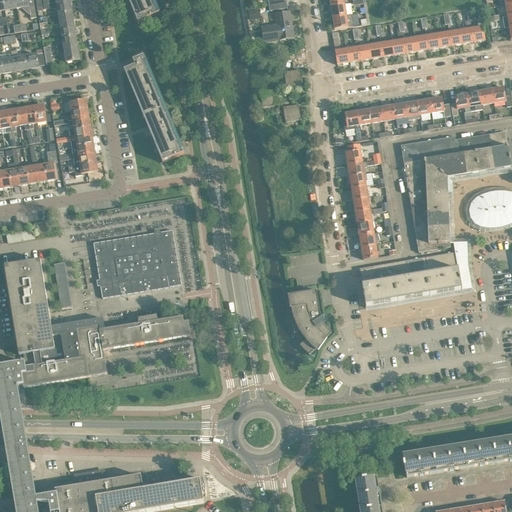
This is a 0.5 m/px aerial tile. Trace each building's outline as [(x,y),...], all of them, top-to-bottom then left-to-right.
[(3,0),(5,11),(16,9),(14,0),(3,0)] [(14,0),(16,9),(22,8),(30,15),(31,18),(37,18),(34,0),(14,0)] [(38,12),(57,9),(58,14),(72,12),(70,0),(67,0),(56,2),(44,4),(37,5),(38,12)] [(128,0),(138,23),(160,14),(160,13),(157,14),(151,0),(128,0)] [(270,11),(287,8),(286,2),(269,5),(270,11)] [(345,4),(331,7),(333,18),(347,16),(345,4)] [(260,18),(259,9),(249,10),(250,19),(260,18)] [(72,12),(58,14),(60,26),(74,24),(72,12)] [(290,12),(275,14),(277,25),(262,27),(265,43),(294,38),(290,12)] [(335,30),(349,27),(347,16),(333,18),(335,30)] [(74,24),(60,26),(62,38),(76,36),(74,24)] [(485,41),(483,27),(472,29),(474,43),(485,41)] [(460,31),(463,45),(474,43),(472,29),(460,31)] [(449,33),(451,47),(463,45),(460,31),(449,33)] [(438,34),(440,48),(451,47),(449,33),(438,34)] [(426,36),(428,50),(440,48),(438,34),(426,36)] [(63,45),(57,46),(58,51),(64,50),(78,48),(76,36),(62,38),(63,45)] [(415,38),(417,52),(428,50),(426,36),(415,38)] [(403,40),(406,54),(417,52),(415,38),(403,40)] [(406,54),(403,40),(392,42),(394,56),(406,54)] [(394,56),(392,42),(381,44),(383,58),(394,56)] [(383,58),(381,44),(369,46),(372,60),(383,58)] [(372,60),(369,46),(358,48),(360,62),(372,60)] [(64,50),(66,62),(80,60),(78,48),(64,50)] [(360,62),(358,48),(347,49),(349,63),(360,62)] [(335,51),(338,65),(349,63),(347,49),(335,51)] [(12,52),(12,53),(15,72),(27,70),(25,56),(18,57),(17,51),(12,52)] [(15,72),(12,53),(0,55),(1,60),(4,74),(15,72)] [(37,55),(37,54),(25,56),(27,70),(39,68),(39,67),(45,66),(43,54),(37,55)] [(144,56),(133,61),(136,66),(125,71),(163,163),(185,154),(184,153),(182,154),(144,63),(147,62),(144,56)] [(302,85),(300,71),(300,70),(284,73),(287,88),(286,88),(303,86),(302,85)] [(505,102),(506,108),(511,106),(511,105),(510,95),(505,96),(504,88),(492,90),(494,104),(505,102)] [(278,105),(276,90),(260,92),(260,93),(261,93),(263,107),(263,108),(279,105),(278,105)] [(494,104),(492,90),(480,92),(482,106),(494,104)] [(483,110),(482,106),(480,92),(467,94),(470,108),(470,112),(483,110)] [(458,110),(470,108),(467,94),(455,96),(457,104),(451,105),(453,117),(459,116),(458,110)] [(443,106),(442,98),(430,100),(432,114),(444,112),(444,118),(451,117),(449,105),(443,106)] [(87,100),(70,103),(71,112),(83,110),(83,109),(85,108),(86,111),(88,111),(87,100)] [(432,114),(430,100),(418,102),(420,116),(432,114)] [(420,116),(418,102),(405,104),(408,118),(420,116)] [(408,118),(405,104),(393,106),(396,120),(408,118)] [(46,122),(44,105),(36,106),(36,109),(34,109),(34,112),(35,111),(37,123),(46,122)] [(286,123),(301,121),(302,121),(299,105),(298,105),(299,105),(284,108),(284,107),(283,107),(286,123)] [(26,108),(29,129),(27,130),(28,137),(33,137),(32,129),(33,129),(33,124),(37,123),(35,111),(34,112),(34,109),(36,109),(36,106),(26,108)] [(396,120),(393,106),(381,108),(383,122),(396,120)] [(25,126),(25,130),(27,130),(29,129),(26,108),(18,109),(19,112),(16,112),(16,114),(18,114),(20,126),(25,126)] [(83,110),(71,112),(72,117),(68,117),(68,119),(67,120),(68,122),(89,118),(88,111),(86,111),(85,108),(83,109),(83,110)] [(383,122),(381,108),(370,110),(372,124),(383,122)] [(14,132),(16,132),(15,127),(20,126),(18,114),(16,114),(16,112),(19,112),(18,109),(8,111),(12,132),(10,133),(11,140),(15,139),(14,132)] [(372,124),(370,110),(358,112),(360,126),(372,124)] [(0,117),(2,129),(7,129),(8,133),(10,133),(12,132),(8,111),(0,112),(1,115),(0,114),(0,117)] [(355,130),(356,134),(361,133),(360,126),(358,112),(345,114),(346,120),(343,120),(345,131),(355,130)] [(69,124),(69,126),(73,125),(74,130),(86,128),(86,126),(88,126),(89,129),(91,128),(89,118),(68,122),(67,120),(61,121),(62,125),(69,124)] [(75,134),(71,135),(71,137),(72,139),(92,136),(91,128),(89,129),(88,126),(86,126),(86,128),(74,130),(75,134)] [(506,132),(456,140),(455,137),(401,146),(419,253),(451,248),(450,243),(448,178),(511,168),(511,159),(510,156),(508,147),(506,132)] [(72,148),(77,147),(89,145),(89,144),(91,144),(92,146),(94,146),(92,136),(72,139),(71,137),(64,138),(65,143),(71,142),(72,148)] [(50,144),(51,151),(47,152),(49,163),(57,162),(54,144),(50,144)] [(77,147),(78,152),(74,153),(74,155),(75,157),(95,154),(94,146),(92,146),(91,144),(89,144),(89,145),(77,147)] [(363,163),(361,151),(360,151),(359,145),(347,147),(348,153),(346,153),(348,165),(363,163)] [(75,159),(76,166),(92,163),(92,162),(94,161),(94,164),(97,164),(95,154),(75,157),(74,155),(67,156),(68,160),(75,159)] [(17,165),(19,164),(18,157),(14,157),(14,164),(8,165),(9,171),(11,183),(12,183),(12,185),(10,185),(10,188),(20,186),(18,169),(17,165)] [(76,175),(98,172),(97,164),(94,164),(94,161),(92,162),(92,163),(76,166),(68,167),(69,172),(75,171),(76,175)] [(366,162),(363,163),(348,165),(350,177),(364,174),(364,168),(367,168),(366,162)] [(56,180),(53,163),(44,165),(46,177),(47,177),(48,179),(45,179),(45,182),(56,180)] [(46,177),(44,165),(35,166),(38,183),(45,182),(45,179),(48,179),(47,177),(46,177)] [(38,183),(35,166),(26,168),(28,180),(30,180),(30,182),(27,182),(28,185),(38,183)] [(18,169),(20,186),(28,185),(27,182),(30,182),(30,180),(28,180),(26,168),(18,169)] [(9,171),(0,172),(3,189),(10,188),(10,185),(12,185),(12,183),(11,183),(9,171)] [(364,174),(350,177),(352,189),(366,186),(364,174)] [(366,186),(352,189),(354,201),(368,198),(366,186)] [(504,192),(497,192),(490,193),(483,195),(488,228),(495,228),(503,227),(509,225),(507,207),(504,192)] [(483,195),(476,198),(471,204),(469,211),(470,218),(475,224),(481,227),(488,228),(483,195)] [(368,198),(354,201),(356,213),(370,210),(368,198)] [(370,210),(356,213),(357,224),(372,222),(371,215),(370,210)] [(38,234),(49,232),(47,222),(36,224),(37,226),(38,234)] [(372,222),(357,224),(359,236),(374,234),(372,222)] [(173,231),(94,244),(103,298),(182,285),(173,231)] [(378,233),(374,234),(359,236),(361,248),(376,246),(375,240),(379,239),(378,233)] [(365,307),(463,290),(472,288),(468,266),(467,243),(453,243),(454,253),(419,259),(359,269),(362,284),(361,284),(365,307)] [(363,260),(378,258),(376,246),(361,248),(363,260)] [(40,260),(4,266),(19,356),(24,355),(25,362),(14,364),(17,386),(18,386),(24,385),(24,388),(42,385),(47,384),(89,377),(107,374),(106,367),(103,350),(191,336),(188,322),(183,323),(182,318),(183,318),(183,317),(158,321),(157,315),(157,316),(139,319),(138,318),(139,325),(105,330),(103,319),(74,323),(55,326),(52,327),(51,327),(40,260)] [(322,323),(321,324),(318,320),(321,319),(317,290),(288,295),(294,334),(300,331),(301,333),(302,335),(303,336),(304,338),(306,339),(300,345),(309,355),(331,332),(322,323)] [(13,364),(0,366),(0,412),(16,511),(39,511),(38,502),(49,503),(50,511),(59,511),(57,494),(37,497),(18,386),(17,386),(16,386),(13,364)] [(511,438),(403,456),(403,457),(406,474),(407,477),(422,475),(452,470),(482,465),(511,460),(511,438)] [(149,511),(204,503),(203,495),(206,495),(206,494),(206,492),(206,490),(206,489),(206,487),(205,485),(205,483),(204,482),(204,480),(203,480),(203,481),(200,481),(200,480),(144,490),(141,476),(105,482),(103,475),(104,475),(100,475),(99,475),(96,476),(94,476),(91,476),(88,476),(85,476),(82,476),(79,476),(76,476),(77,476),(78,486),(55,490),(55,492),(56,491),(57,494),(59,511),(149,511)] [(356,481),(360,511),(382,511),(383,511),(377,478),(374,478),(356,481)] [(506,511),(505,502),(493,504),(494,511),(506,511)]
